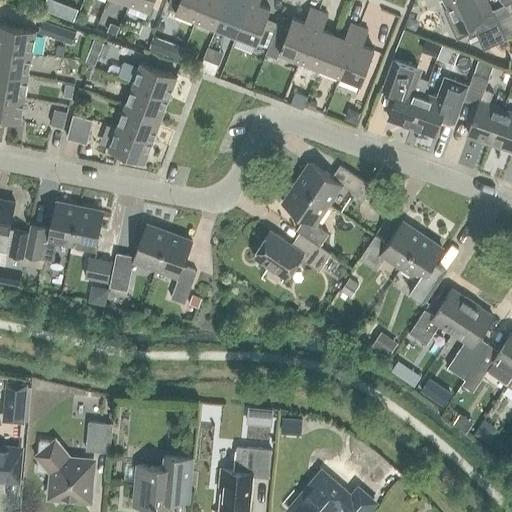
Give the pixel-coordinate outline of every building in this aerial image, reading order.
[(52,0),(44,0),(42,7),(59,13),(62,4),(52,0)] [(130,0),(130,2),(150,10),(154,0),(130,0)] [(203,0),(171,0),(168,7),(176,10),(176,11),(196,19),(203,0)] [(203,0),(196,19),(216,27),(226,0),(203,0)] [(236,35),(249,0),(226,0),(216,27),(236,35)] [(260,0),(249,0),(236,35),(257,43),(270,9),(259,5),(260,0)] [(493,10),(480,16),(472,0),(443,0),(449,10),(444,12),(457,39),(475,31),(484,50),(506,39),(493,10)] [(511,0),(503,0),(506,4),(493,10),(506,39),(511,36),(511,0)] [(279,52),(300,60),(319,12),(310,8),(304,23),(292,18),(289,27),(277,23),(269,46),(280,50),(279,52)] [(300,60),(320,68),(333,34),(322,30),(328,15),(319,12),(300,60)] [(409,17),(405,27),(415,31),(417,26),(414,19),(409,17)] [(77,30),(50,21),(42,18),(37,32),(72,44),(77,30)] [(0,24),(0,48),(33,54),(37,31),(0,24)] [(344,38),(333,34),(320,68),(340,75),(359,27),(350,24),(344,38)] [(368,31),(359,27),(340,75),(361,83),(374,50),(362,45),(368,31)] [(405,32),(401,42),(412,46),(416,36),(405,32)] [(105,43),(94,39),(85,62),(96,66),(105,43)] [(0,71),(29,76),(33,54),(0,48),(0,71)] [(204,59),(199,70),(214,76),(218,65),(204,59)] [(394,59),(385,86),(398,91),(388,119),(411,127),(424,93),(428,82),(413,77),(417,68),(394,59)] [(140,62),(132,84),(169,98),(178,76),(140,62)] [(0,94),(25,99),(29,76),(0,71),(0,94)] [(503,109),(489,104),(493,93),(484,90),(488,77),(473,72),(469,85),(464,99),(478,105),(468,135),(491,143),(503,109)] [(455,123),(464,99),(469,85),(446,77),(438,98),(424,93),(411,127),(434,136),(441,118),(455,123)] [(169,98),(132,84),(124,106),(161,120),(169,98)] [(294,92),(290,105),(303,110),(308,97),(294,92)] [(0,118),(22,122),(25,99),(0,94),(0,118)] [(153,141),(161,120),(124,106),(116,127),(153,141)] [(349,108),(344,120),(356,124),(361,113),(349,108)] [(62,128),(67,112),(55,109),(51,125),(62,128)] [(511,112),(503,109),(491,143),(511,150),(511,112)] [(92,120),(72,115),(66,138),(86,143),(92,120)] [(153,141),(116,127),(108,149),(145,163),(153,141)] [(310,163),(297,183),(327,204),(341,184),(360,196),(368,184),(340,165),(332,177),(310,163)] [(328,233),(314,224),(327,204),(297,183),(283,204),(304,218),(296,230),(320,246),(328,233)] [(9,228),(15,202),(0,199),(0,251),(8,253),(5,266),(0,265),(0,281),(19,286),(22,270),(20,269),(28,232),(9,228)] [(57,241),(72,244),(79,207),(55,202),(50,228),(31,224),(25,255),(53,261),(57,241)] [(72,244),(96,248),(103,212),(79,207),(72,244)] [(386,256),(401,266),(422,235),(402,222),(387,243),(375,235),(360,259),(377,270),(386,256)] [(133,259),(156,268),(169,233),(146,224),(134,257),(116,253),(109,286),(126,290),(133,259)] [(331,253),(302,234),(294,246),(270,230),(253,256),(286,278),(300,258),(319,271),(331,253)] [(179,276),(171,298),(185,303),(196,271),(183,266),(192,242),(169,233),(156,268),(179,276)] [(434,261),(442,249),(422,235),(401,266),(419,278),(409,292),(424,302),(446,269),(434,261)] [(108,282),(112,262),(89,257),(85,277),(108,282)] [(349,278),(341,291),(350,297),(359,285),(349,278)] [(93,286),(89,301),(104,304),(107,289),(93,286)] [(426,344),(440,324),(452,332),(472,302),(452,289),(434,316),(425,309),(409,333),(426,344)] [(493,316),(472,302),(452,332),(465,341),(447,367),(465,379),(488,344),(478,337),(493,316)] [(387,330),(377,342),(392,354),(402,341),(387,330)] [(488,344),(462,384),(473,391),(487,370),(488,370),(487,372),(488,372),(489,371),(505,382),(505,383),(506,384),(506,383),(507,383),(511,375),(511,331),(499,351),(488,344)] [(410,368),(403,378),(414,386),(422,375),(410,368)] [(28,383),(6,381),(3,422),(25,424),(25,422),(28,422),(31,387),(28,386),(28,383)] [(441,385),(432,398),(444,406),(452,393),(441,385)] [(248,407),(246,423),(271,425),(273,410),(248,407)] [(94,443),(94,451),(110,452),(112,423),(88,421),(86,442),(94,443)] [(50,497),(51,497),(56,503),(62,498),(89,501),(93,461),(58,458),(59,442),(40,441),(37,471),(52,472),(51,485),(45,490),(50,496),(50,497)] [(249,511),(253,476),(269,477),(271,450),(237,446),(234,470),(221,469),(219,486),(221,486),(218,511),(249,511)] [(0,478),(17,480),(19,450),(0,448),(0,478)] [(189,502),(193,458),(165,456),(163,468),(137,465),(134,505),(139,505),(142,509),(151,510),(154,507),(172,508),(173,501),(189,502)] [(301,497),(305,501),(296,511),(365,511),(373,503),(358,490),(351,498),(322,473),(301,497)]
